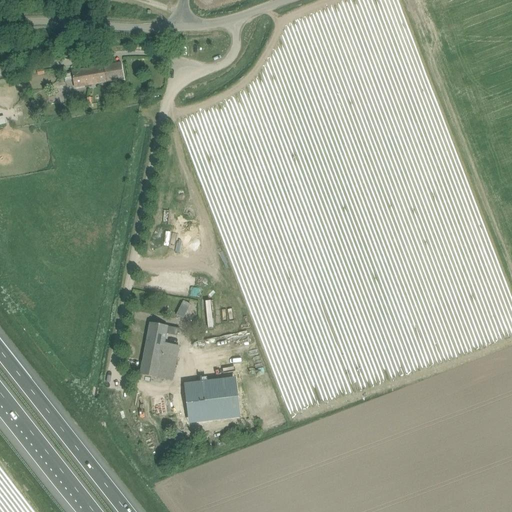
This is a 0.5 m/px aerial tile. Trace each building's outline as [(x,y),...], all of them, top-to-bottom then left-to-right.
[(121,63),(101,67),(72,72),(75,87),(124,79),(121,63)] [(181,298),(183,289),(150,282),(149,291),(181,298)] [(216,311),(216,303),(220,303),(221,294),(215,294),(214,325),(223,325),(223,311),(216,311)] [(179,315),(186,317),(191,302),(183,300),(179,315)] [(206,300),(207,327),(214,327),(213,300),(206,300)] [(179,328),(167,326),(150,323),(140,375),(174,381),(180,347),(165,344),(167,334),(177,336),(179,328)] [(261,356),(212,375),(226,412),(275,393),(261,356)]
